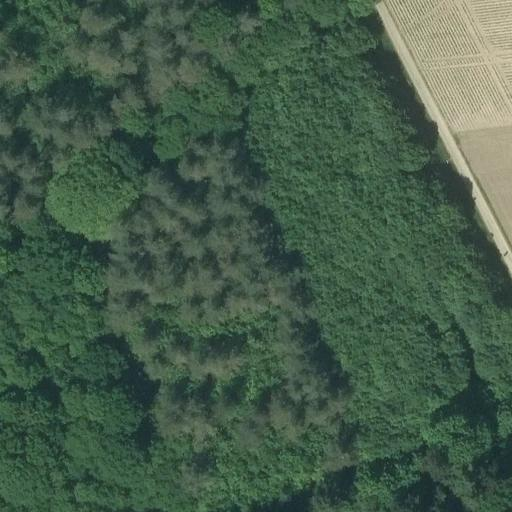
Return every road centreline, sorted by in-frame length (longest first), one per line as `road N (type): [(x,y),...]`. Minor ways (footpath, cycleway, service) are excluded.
road 1 (track): [(378,0),(511,267)]
road 2 (track): [(511,412),(242,511)]
